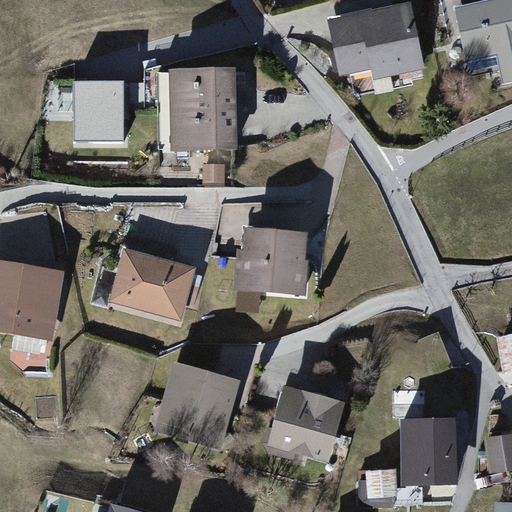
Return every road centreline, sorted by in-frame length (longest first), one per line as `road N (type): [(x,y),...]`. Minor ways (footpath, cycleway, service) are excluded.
road 1 (residential): [(511,403),(437,286),(391,178)]
road 2 (residential): [(391,178),(242,0)]
road 3 (residential): [(391,178),(511,117)]
